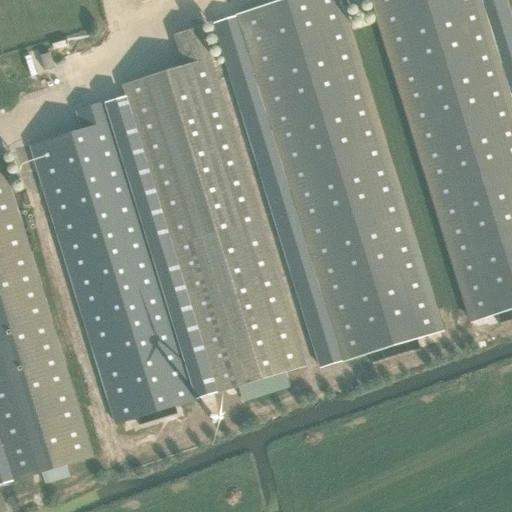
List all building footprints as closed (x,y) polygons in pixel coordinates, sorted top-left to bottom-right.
[(336,0),(301,0),(238,20),(343,357),(438,327),(336,0)] [(511,305),(511,103),(481,0),(374,0),(470,318),(511,305)] [(183,67),(121,86),(216,393),(302,367),(198,28),(174,35),(183,67)] [(193,400),(102,104),(74,112),(80,132),(29,147),(114,425),(193,400)] [(91,457),(0,162),(0,443),(12,482),(12,481),(91,457)] [(163,425),(182,419),(178,409),(160,416),(163,425)]
